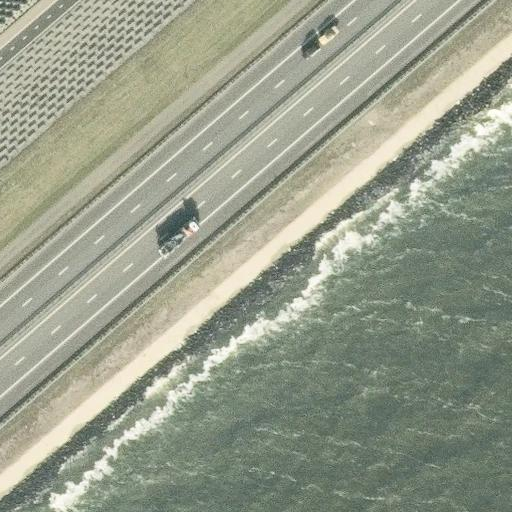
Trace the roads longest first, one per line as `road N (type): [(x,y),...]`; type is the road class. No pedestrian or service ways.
road 1 (motorway): [(0,377),(437,0)]
road 2 (motorway): [(376,0),(0,325)]
